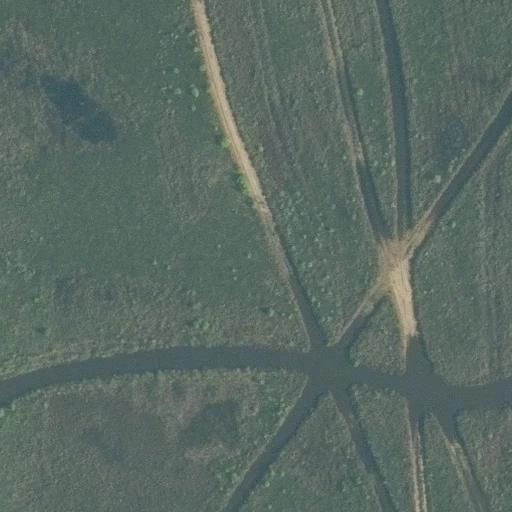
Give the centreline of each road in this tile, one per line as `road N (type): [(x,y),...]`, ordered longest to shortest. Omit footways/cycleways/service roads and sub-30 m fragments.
road 1 (track): [(202,0),(245,164),(389,511)]
road 2 (track): [(511,387),(463,392),(266,347),(168,347),(0,375)]
